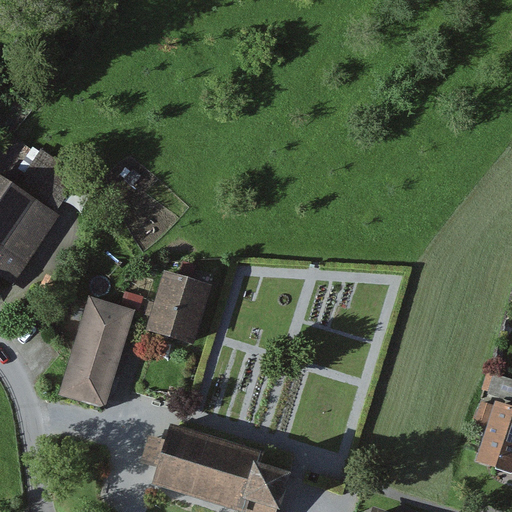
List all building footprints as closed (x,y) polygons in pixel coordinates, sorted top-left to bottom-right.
[(0,275),(0,277),(13,286),(62,216),(0,172),(0,254),(9,261),(0,275)] [(0,254),(0,275),(9,261),(0,254)] [(140,340),(189,357),(208,302),(159,285),(140,340)] [(53,402),(97,416),(127,320),(83,306),(53,402)] [(493,384),(511,389),(511,367),(498,363),(493,384)] [(511,414),(489,409),(473,470),(511,480),(511,414)] [(168,437),(151,494),(213,511),(280,511),(291,474),(168,437)]
